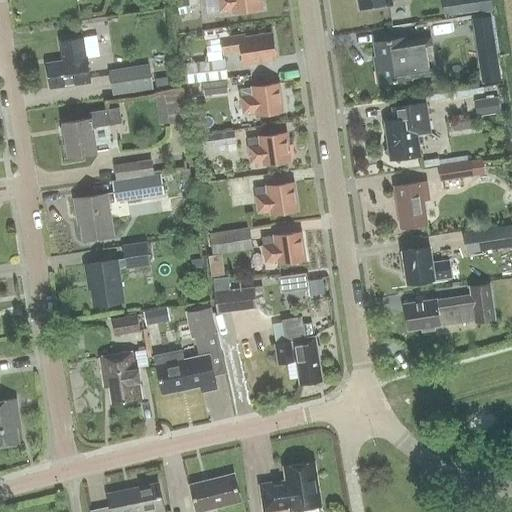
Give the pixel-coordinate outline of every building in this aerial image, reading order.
[(177,0),(180,15),(200,12),(197,0),(177,0)] [(231,10),(232,13),(262,8),(260,0),(217,0),(219,12),(231,10)] [(358,0),(360,9),(393,4),(391,0),(358,0)] [(489,0),(468,0),(471,15),(491,12),(489,0)] [(477,16),(486,80),(507,78),(497,13),(477,16)] [(241,52),(243,65),(276,60),(272,33),(246,37),(246,35),(221,38),(223,54),(241,52)] [(90,82),(89,76),(96,75),(93,56),(87,58),(84,37),(59,40),(61,61),(47,63),(51,89),(90,82)] [(378,84),(412,79),(412,78),(429,75),(424,38),(405,40),(405,38),(373,43),(377,70),(376,71),(378,84)] [(186,64),(188,84),(226,79),(224,59),(186,64)] [(150,68),(109,73),(112,96),(154,91),(150,68)] [(168,87),(167,78),(155,80),(157,89),(168,87)] [(201,83),(202,96),(227,94),(225,80),(201,83)] [(254,112),(255,116),(283,112),(279,84),(250,88),(239,89),(243,114),(254,112)] [(158,95),(163,122),(185,118),(180,92),(158,95)] [(500,113),(497,96),(474,100),(477,117),(500,113)] [(390,160),(393,159),(397,163),(401,158),(420,155),(417,135),(431,133),(427,103),(392,108),(394,120),(384,122),(388,148),(384,152),(390,157),(390,160)] [(118,108),(107,110),(88,113),(89,119),(62,123),(68,157),(96,152),(92,128),(121,124),(118,108)] [(196,149),(203,148),(235,143),(233,130),(201,135),(201,136),(195,137),(196,149)] [(262,162),(262,165),(291,161),(286,133),(257,138),(257,137),(246,139),(250,164),(262,162)] [(440,181),(485,174),(482,158),(437,165),(440,181)] [(114,166),(116,179),(153,173),(151,160),(114,166)] [(189,169),(181,170),(183,182),(190,181),(189,169)] [(153,176),(153,173),(116,179),(116,182),(112,182),(113,193),(74,199),(77,215),(79,215),(85,240),(112,235),(108,204),(163,196),(160,175),(153,176)] [(400,229),(427,225),(423,201),(429,200),(426,182),(394,187),(400,229)] [(269,211),(270,215),(298,211),(294,183),(265,187),(254,188),(257,213),(269,211)] [(511,224),(463,232),(466,253),(511,246),(511,224)] [(212,254),(252,248),(249,227),(208,233),(212,254)] [(277,261),(277,264),(305,260),(301,232),(272,237),(272,236),(261,238),(265,263),(277,261)] [(95,306),(123,302),(118,269),(125,268),(126,268),(150,264),(146,243),(122,247),(124,259),(118,260),(85,265),(87,281),(91,281),(95,306)] [(450,276),(451,276),(449,262),(448,262),(432,264),(430,247),(402,251),(407,284),(450,278),(450,276)] [(309,270),(282,274),(285,291),(312,287),(309,270)] [(407,330),(421,328),(422,331),(434,329),(434,326),(474,320),(474,323),(494,320),(489,284),(469,287),(470,295),(436,300),(436,299),(403,304),(407,330)] [(254,287),(214,292),(217,313),(257,307),(254,287)] [(210,307),(185,313),(191,338),(216,333),(210,307)] [(137,315),(112,319),(114,336),(139,332),(137,315)] [(315,337),(314,337),(311,322),(302,324),(301,317),(281,320),(285,342),(274,344),(277,365),(295,362),(299,385),(322,381),(318,356),(320,354),(319,346),(316,345),(315,337)] [(162,395),(201,386),(202,392),(216,389),(209,354),(184,360),(182,349),(153,355),(162,395)] [(111,403),(141,399),(134,351),(99,357),(104,388),(109,387),(111,403)] [(0,401),(0,445),(18,443),(14,415),(18,415),(16,399),(0,401)] [(289,510),(321,506),(314,462),(283,467),(285,480),(259,484),(262,511),(263,511),(289,508),(289,510)] [(190,485),(196,511),(198,511),(240,501),(233,474),(190,485)] [(110,511),(145,511),(146,511),(163,511),(157,484),(107,494),(110,511)]
